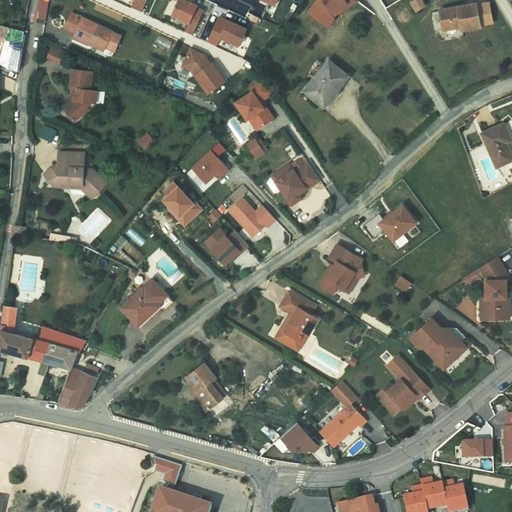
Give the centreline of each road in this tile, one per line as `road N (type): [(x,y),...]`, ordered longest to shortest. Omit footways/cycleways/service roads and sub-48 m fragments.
road 1 (unclassified): [(87,421),(228,294),(347,213),(447,116),(511,81)]
road 2 (unclassified): [(0,302),(32,0)]
road 3 (unclassified): [(273,472),(309,477),(378,469),(431,439),(511,368)]
road 4 (residential): [(87,421),(273,472)]
